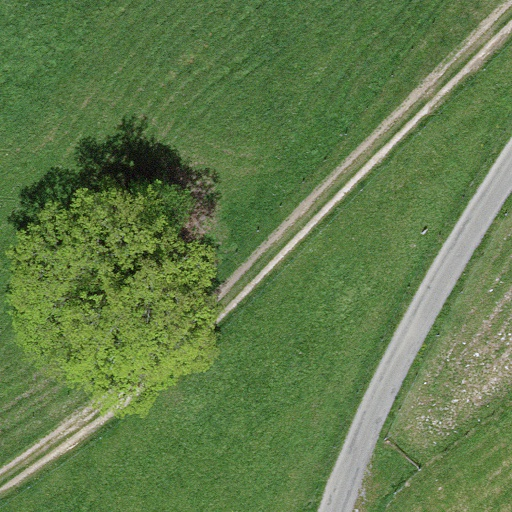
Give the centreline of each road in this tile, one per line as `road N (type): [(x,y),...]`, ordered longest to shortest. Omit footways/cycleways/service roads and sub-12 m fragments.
road 1 (track): [(0,479),(191,331),(511,10)]
road 2 (unclassified): [(342,511),(414,335),(511,171)]
